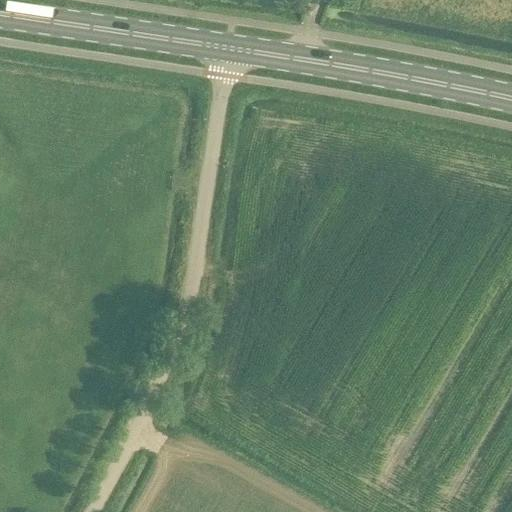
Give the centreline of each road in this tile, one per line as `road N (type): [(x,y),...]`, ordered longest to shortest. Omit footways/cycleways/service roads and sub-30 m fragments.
road 1 (unclassified): [(98,511),(183,323),(226,49)]
road 2 (primary): [(511,102),(226,49)]
road 3 (primary): [(226,49),(0,14)]
